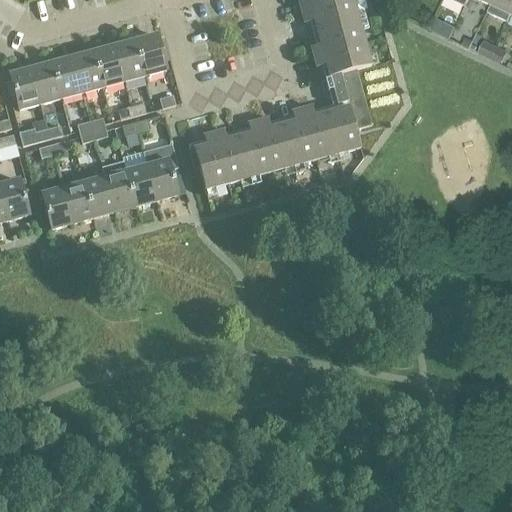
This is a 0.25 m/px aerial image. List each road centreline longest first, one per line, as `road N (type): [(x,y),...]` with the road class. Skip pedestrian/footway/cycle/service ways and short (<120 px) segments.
road 1 (residential): [(264,0),(285,79),(193,104)]
road 2 (residential): [(142,0),(26,37),(21,17),(0,5)]
